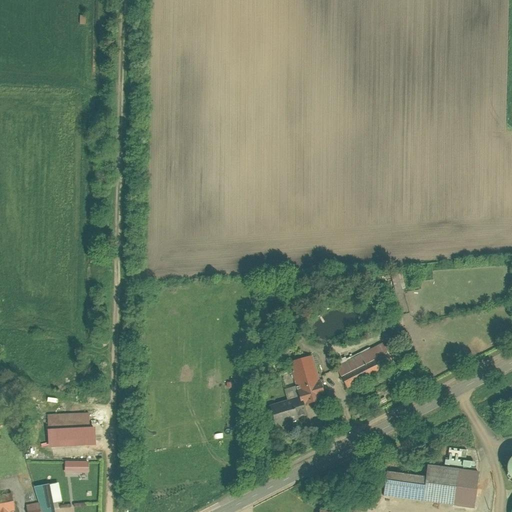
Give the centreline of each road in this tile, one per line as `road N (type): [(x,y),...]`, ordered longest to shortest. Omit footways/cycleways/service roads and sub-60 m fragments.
road 1 (track): [(122,0),(111,511)]
road 2 (tertiary): [(222,511),(511,363)]
